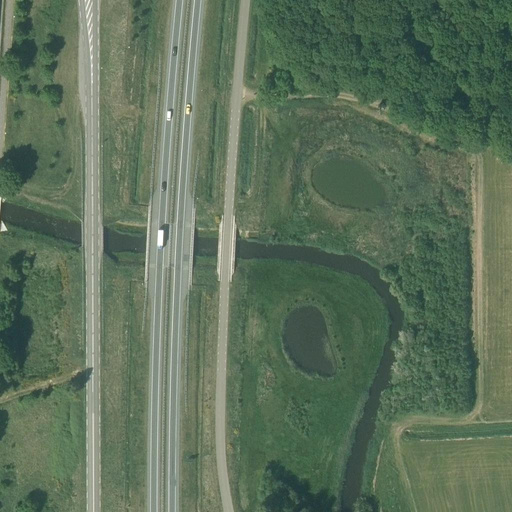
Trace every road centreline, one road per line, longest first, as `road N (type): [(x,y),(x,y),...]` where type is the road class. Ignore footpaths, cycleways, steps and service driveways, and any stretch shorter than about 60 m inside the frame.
road 1 (unclassified): [(244,0),(219,417),(229,511)]
road 2 (trunk): [(172,511),(180,225),(199,0)]
road 3 (trunk): [(179,0),(161,224),(153,511)]
road 4 (tertiary): [(93,511),(87,0)]
